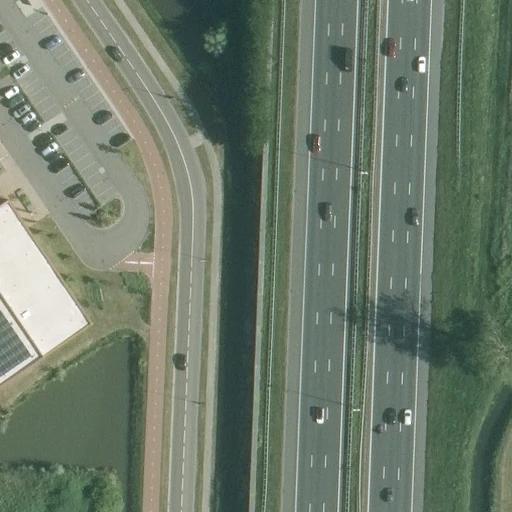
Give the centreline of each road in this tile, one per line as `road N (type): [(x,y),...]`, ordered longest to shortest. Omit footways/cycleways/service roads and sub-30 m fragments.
road 1 (tertiary): [(179,511),(191,183),(179,150),(85,0)]
road 2 (motorway): [(335,0),(316,511)]
road 3 (motorway): [(382,511),(401,0)]
